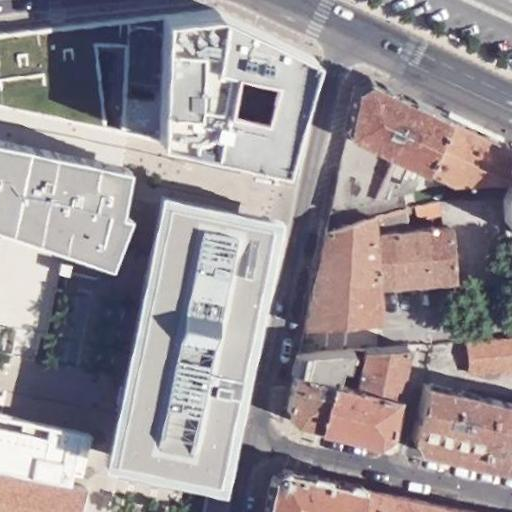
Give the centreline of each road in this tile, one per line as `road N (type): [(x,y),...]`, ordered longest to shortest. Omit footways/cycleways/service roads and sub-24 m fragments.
road 1 (residential): [(352,28),(337,61),(253,436)]
road 2 (residential): [(253,436),(511,497)]
road 3 (tertiary): [(511,102),(352,28)]
